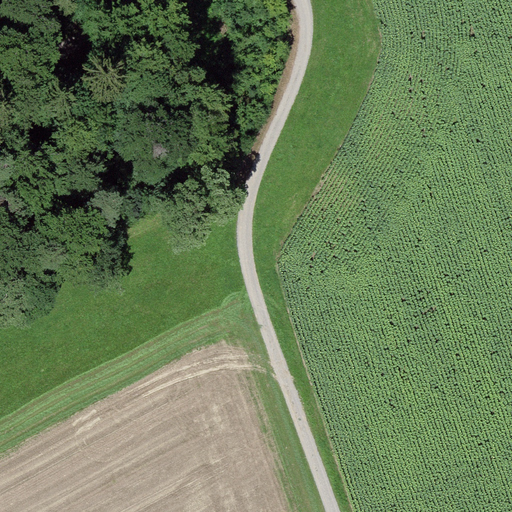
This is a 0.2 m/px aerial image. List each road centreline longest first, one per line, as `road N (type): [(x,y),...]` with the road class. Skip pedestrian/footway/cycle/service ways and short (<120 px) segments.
road 1 (track): [(338,511),(260,292),(255,234),(263,181),(309,57),(307,0)]
road 2 (track): [(145,0),(0,87)]
